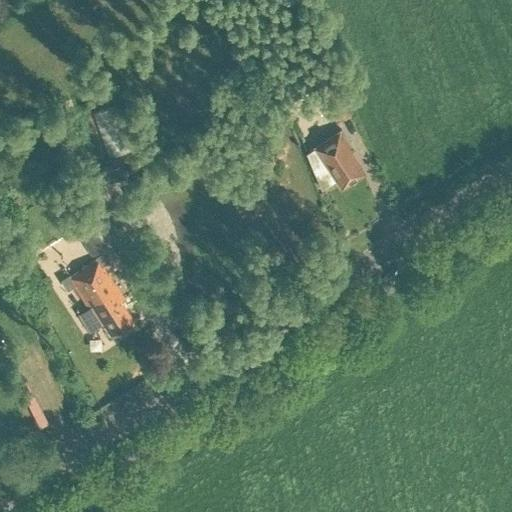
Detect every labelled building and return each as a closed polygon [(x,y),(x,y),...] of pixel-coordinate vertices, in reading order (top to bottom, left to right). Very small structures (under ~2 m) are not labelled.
[(322,89),(326,98),(333,112),(347,106),(336,83),(322,89)] [(315,144),(341,184),(363,170),(349,148),(352,146),(340,128),(315,144)] [(127,181),(122,164),(92,172),(97,189),(127,181)] [(9,173),(0,178),(0,189),(2,193),(16,185),(9,173)] [(119,235),(102,208),(73,227),(91,253),(119,235)] [(123,297),(101,263),(108,259),(102,249),(94,255),(96,258),(70,275),(68,273),(58,279),(65,290),(73,284),(88,307),(92,304),(110,333),(132,319),(119,300),(123,297)] [(11,368),(21,387),(40,377),(30,357),(11,368)]
